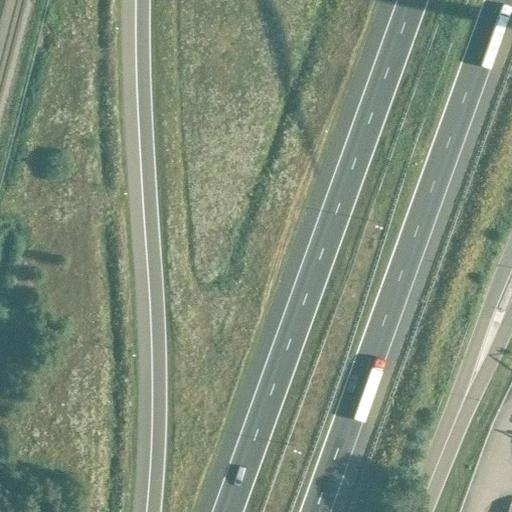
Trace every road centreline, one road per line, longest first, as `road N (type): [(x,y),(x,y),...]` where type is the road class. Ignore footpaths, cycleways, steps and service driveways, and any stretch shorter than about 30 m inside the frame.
road 1 (motorway): [(315,511),(500,0)]
road 2 (motorway): [(413,0),(228,511)]
road 3 (motorway): [(143,0),(139,120),(154,361),(149,511)]
road 4 (tertiary): [(511,249),(440,454)]
road 5 (tertiary): [(440,454),(511,305)]
